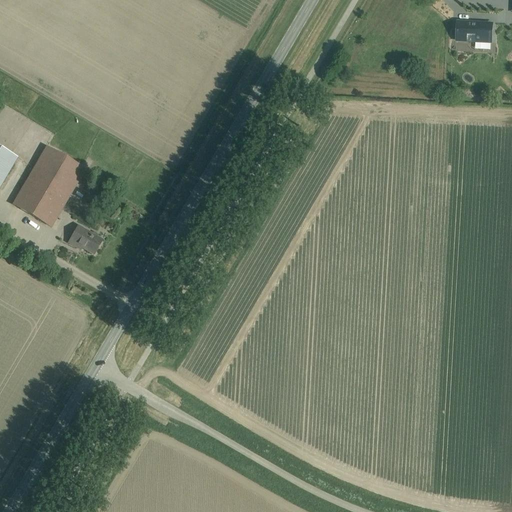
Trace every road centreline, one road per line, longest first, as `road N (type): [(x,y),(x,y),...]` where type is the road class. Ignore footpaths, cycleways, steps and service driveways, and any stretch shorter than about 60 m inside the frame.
road 1 (tertiary): [(92,370),(312,0)]
road 2 (unclassified): [(359,511),(92,370)]
road 3 (tertiary): [(8,511),(92,370)]
